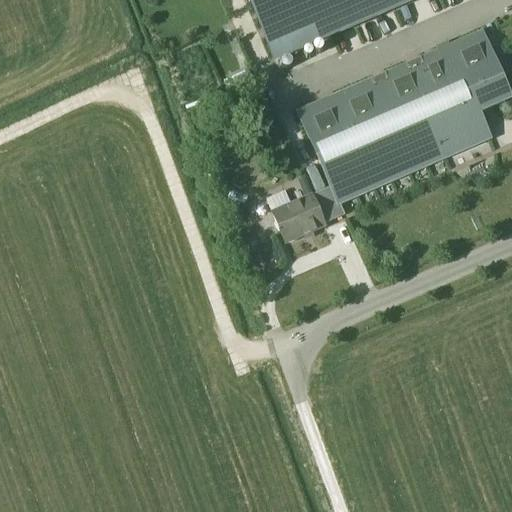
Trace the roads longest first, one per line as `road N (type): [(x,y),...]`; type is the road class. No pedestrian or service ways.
road 1 (track): [(511,248),(281,350),(340,511)]
road 2 (unknown): [(511,3),(289,90),(266,74),(224,0)]
